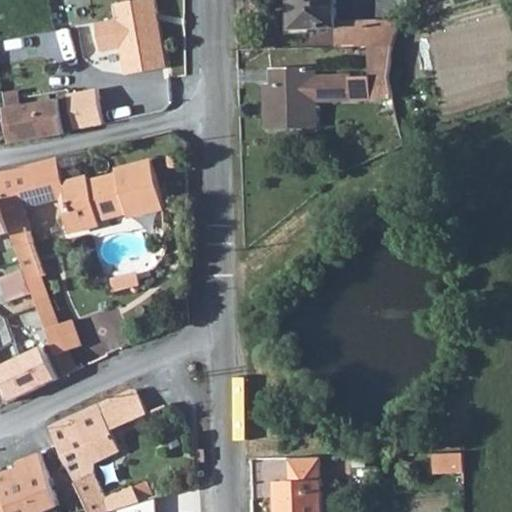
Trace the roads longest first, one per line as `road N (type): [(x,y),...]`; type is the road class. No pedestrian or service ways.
road 1 (unclassified): [(218,334),(211,0)]
road 2 (residential): [(218,334),(0,427)]
road 3 (unclassified): [(222,511),(218,334)]
